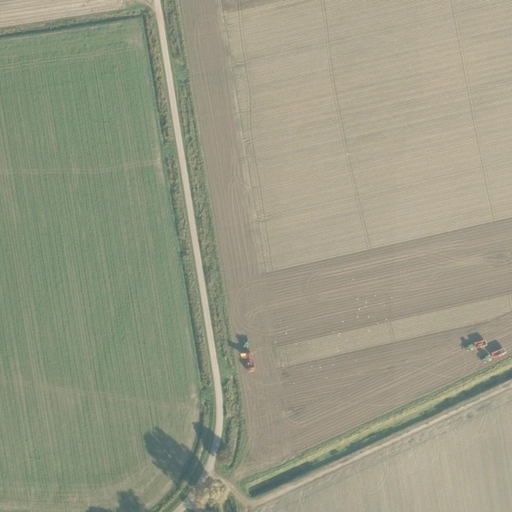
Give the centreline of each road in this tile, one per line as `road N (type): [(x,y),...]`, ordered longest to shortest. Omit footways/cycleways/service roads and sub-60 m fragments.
road 1 (unclassified): [(175,511),(206,472),(219,415),(156,0)]
road 2 (track): [(206,472),(243,501),(259,501),(511,384)]
